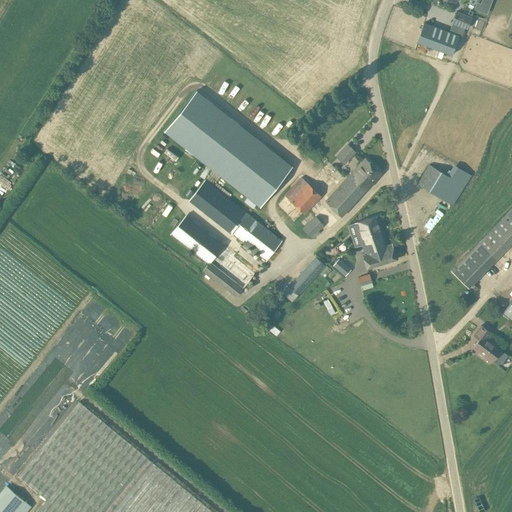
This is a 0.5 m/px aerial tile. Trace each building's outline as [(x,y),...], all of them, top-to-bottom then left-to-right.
[(472,9),(486,14),(490,0),(479,0),(479,2),(475,0),(472,9)] [(471,17),(456,11),(452,22),(467,28),(471,17)] [(459,36),(424,22),(416,41),(451,54),(459,36)] [(164,130),(260,206),(292,166),(196,90),(164,130)] [(336,156),(345,163),(356,152),(347,144),(336,156)] [(381,173),(365,158),(326,201),(342,215),(381,173)] [(0,185),(12,167),(4,162),(0,167),(0,185)] [(465,186),(430,165),(418,183),(453,205),(465,186)] [(282,194),(302,214),(320,196),(301,176),(282,194)] [(281,240),(206,180),(191,199),(266,259),(281,240)] [(224,245),(187,215),(172,234),(209,263),(203,271),(237,297),(255,272),(223,247),(224,245)] [(324,225),(315,215),(302,228),(311,237),(313,236),(315,237),(320,232),(318,231),(324,225)] [(355,223),(362,244),(370,241),(372,248),(388,243),(379,216),(355,223)] [(507,247),(490,230),(478,242),(496,259),(507,247)] [(370,241),(362,244),(365,253),(363,254),(368,268),(396,258),(392,244),(388,245),(388,243),(372,248),(370,241)] [(325,265),(315,256),(288,286),(298,295),(325,265)] [(343,275),(350,268),(337,257),(331,264),(343,275)] [(373,287),(372,283),(369,274),(358,277),(362,290),(373,287)] [(507,356),(501,351),(502,349),(488,338),(492,332),(482,325),(475,335),(480,339),(474,347),(493,362),(495,360),(501,364),(507,356)] [(103,511),(148,458),(79,401),(18,475),(47,500),(37,511),(103,511)] [(213,511),(153,462),(111,511),(213,511)] [(0,511),(14,511),(25,500),(6,486),(0,493),(0,511)]
